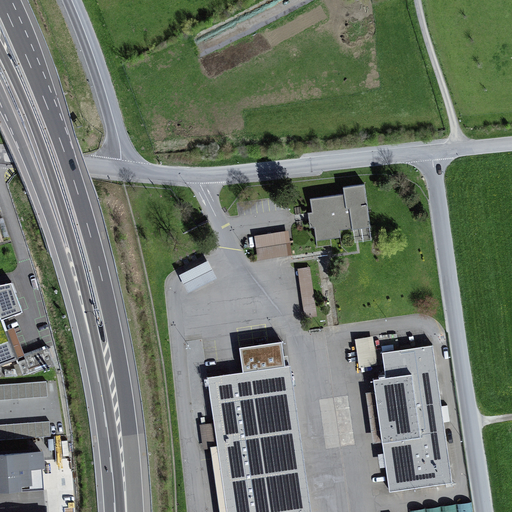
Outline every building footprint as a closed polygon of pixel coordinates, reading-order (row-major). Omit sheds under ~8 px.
[(344,195),(310,200),(312,213),(308,214),(310,229),(314,228),(317,248),(332,246),(331,240),(341,238),(340,231),(352,229),(352,230),(370,228),(365,185),(343,188),(344,195)] [(289,231),(254,237),(258,261),(289,256),(287,244),(290,243),(289,231)] [(216,279),(208,261),(179,276),(188,293),(216,279)] [(309,267),(297,269),(305,319),(317,317),(309,267)] [(0,367),(19,360),(18,359),(25,356),(14,328),(8,330),(4,321),(7,320),(5,315),(7,312),(9,311),(8,308),(19,304),(11,282),(0,283),(0,367)] [(372,337),(355,340),(359,369),(377,366),(372,337)] [(244,373),(286,367),(282,341),(240,348),(244,373)] [(25,360),(19,363),(24,376),(31,374),(31,375),(54,367),(48,348),(24,357),(25,360)] [(434,348),(382,354),(387,379),(373,381),(375,393),(383,443),(390,492),(452,481),(434,348)] [(310,511),(291,367),(208,378),(214,422),(200,424),(203,448),(210,447),(217,446),(226,511),(310,511)] [(46,382),(0,385),(0,400),(47,397),(46,382)] [(383,443),(375,393),(367,394),(374,444),(383,443)] [(50,422),(0,425),(0,440),(50,436),(50,422)] [(226,511),(217,446),(210,447),(219,511),(226,511)] [(44,453),(0,456),(0,494),(44,491),(43,470),(45,470),(44,453)]
